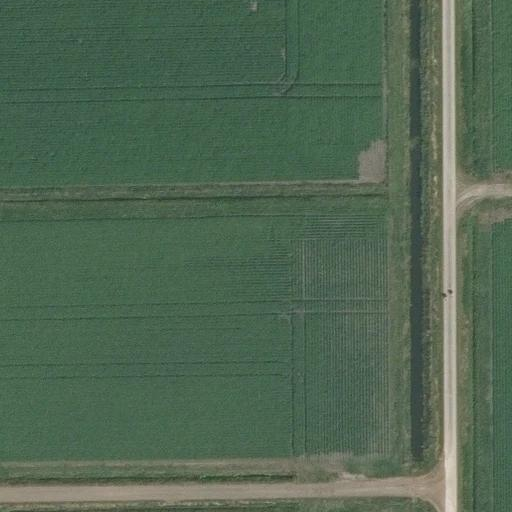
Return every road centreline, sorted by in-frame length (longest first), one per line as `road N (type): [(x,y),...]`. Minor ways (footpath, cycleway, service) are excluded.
road 1 (unclassified): [(449,511),(446,0)]
road 2 (track): [(449,486),(0,494)]
